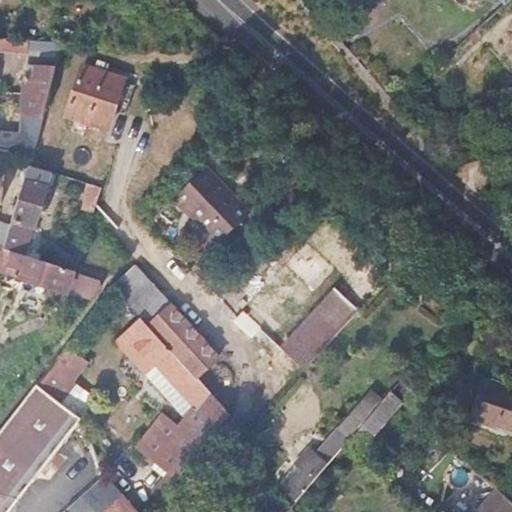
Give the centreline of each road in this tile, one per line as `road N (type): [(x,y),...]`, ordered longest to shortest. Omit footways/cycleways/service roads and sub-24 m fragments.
road 1 (unclassified): [(161,511),(205,469),(238,415),(244,384),(238,346),(113,224),(139,135)]
road 2 (secondary): [(218,0),(511,261)]
